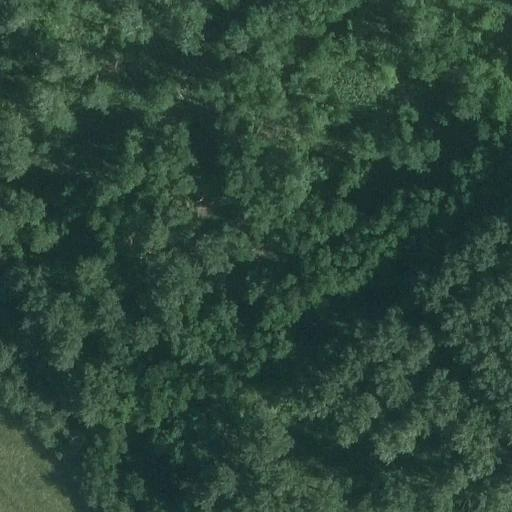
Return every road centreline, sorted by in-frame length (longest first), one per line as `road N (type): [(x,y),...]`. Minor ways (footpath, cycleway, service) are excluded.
road 1 (track): [(0,240),(205,511)]
road 2 (track): [(15,0),(0,145)]
